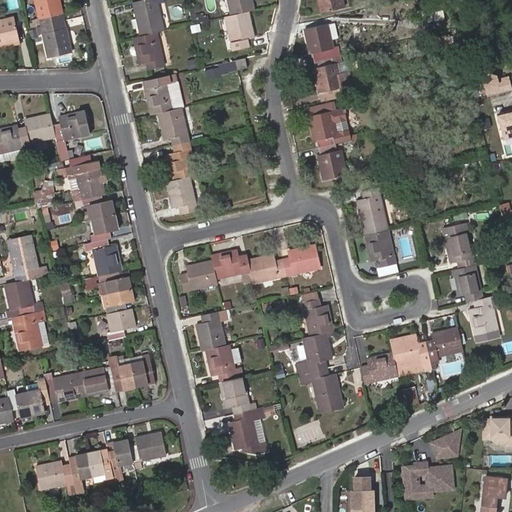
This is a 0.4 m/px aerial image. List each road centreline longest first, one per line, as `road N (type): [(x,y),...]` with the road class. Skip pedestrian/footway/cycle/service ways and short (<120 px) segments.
road 1 (residential): [(289,0),(272,100),(299,210)]
road 2 (residential): [(511,380),(328,460)]
road 3 (residential): [(0,441),(185,399)]
road 4 (residential): [(115,78),(150,245)]
road 5 (residential): [(349,294),(407,282),(424,296),(417,311),(356,324)]
road 6 (residential): [(150,245),(185,399)]
road 7 (residential): [(150,245),(299,210)]
road 8 (residential): [(328,460),(211,511)]
